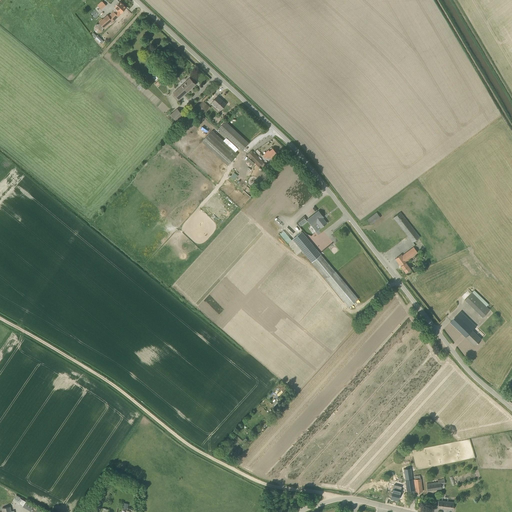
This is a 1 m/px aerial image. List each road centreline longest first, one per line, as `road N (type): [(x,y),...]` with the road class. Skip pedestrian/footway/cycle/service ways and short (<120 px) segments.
road 1 (unclassified): [(511,408),(443,340),(301,153),(134,0)]
road 2 (track): [(334,499),(265,484),(201,453),(116,388),(0,318)]
